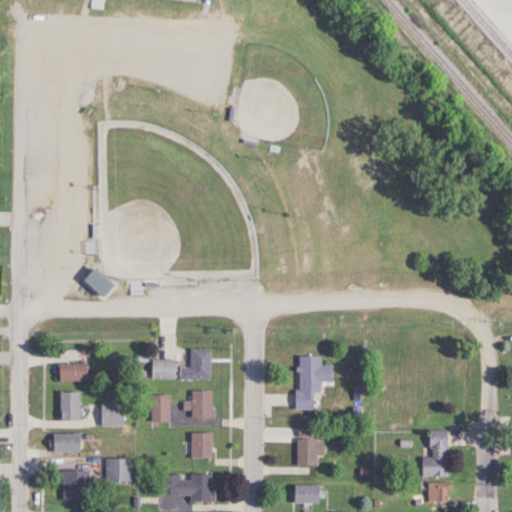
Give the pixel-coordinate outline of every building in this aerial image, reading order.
[(80,280),(100,299),(112,287),(92,267),(80,280)] [(208,350),(187,349),(187,367),(178,367),(178,380),(208,380),(208,350)] [(293,410),(311,410),(311,393),(318,393),(318,382),(331,382),(331,366),(318,365),(318,356),(294,356),(293,410)] [(172,360),(148,360),(148,380),(172,380),(172,360)] [(54,381),(85,381),(85,364),(54,364),(54,381)] [(188,419),(209,419),(209,391),(188,391),(188,419)] [(75,420),(75,393),(56,392),(56,420),(75,420)] [(148,423),(166,423),(166,396),(148,396),(148,423)] [(114,427),(114,404),(97,404),(97,427),(114,427)] [(295,466),(314,466),(314,427),(295,427),(295,466)] [(446,477),(446,430),(428,430),(428,457),(419,457),(419,477),(446,477)] [(208,459),(208,433),(188,433),(188,459),(208,459)] [(77,434),(48,434),(48,453),(77,453),(77,434)] [(103,459),(103,483),(128,483),(128,459),(103,459)] [(59,471),(59,490),(85,490),(85,471),(59,471)] [(208,501),(208,476),(158,475),(158,500),(208,501)] [(426,483),(426,504),(447,504),(447,483),(426,483)] [(289,504),(318,504),(318,486),(289,486),(289,504)]
